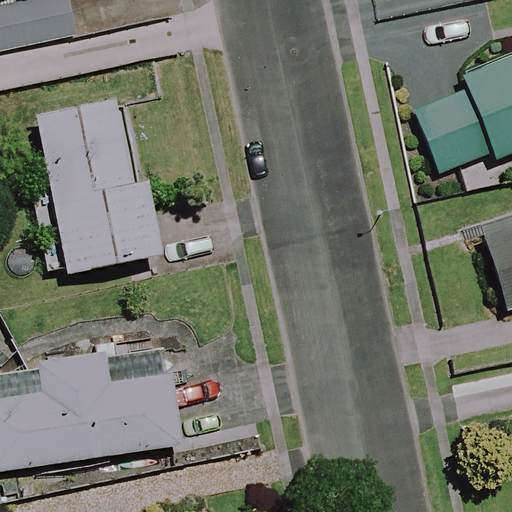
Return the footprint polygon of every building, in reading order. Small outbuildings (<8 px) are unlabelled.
[(511,156),(511,59),(457,82),(461,93),(404,115),(430,181),(486,159),(488,166),(511,156)] [(42,81),(2,88),(7,113),(47,105),(42,81)] [(138,186),(121,102),(28,121),(60,279),(167,258),(152,183),(138,186)] [(511,313),(511,218),(472,232),(501,317),(511,313)] [(102,390),(97,361),(18,373),(22,403),(0,405),(0,475),(175,451),(165,381),(102,390)]
